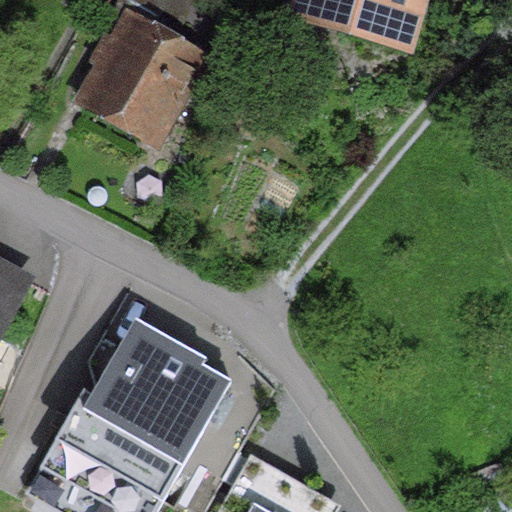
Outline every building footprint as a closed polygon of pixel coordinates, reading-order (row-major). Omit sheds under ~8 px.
[(130,25),(118,46),(105,39),(85,76),(97,83),(87,101),(155,139),(198,63),(150,36),(163,13),(185,25),(198,2),(193,0),(169,0),(169,1),(167,0),(127,0),(118,18),(130,25)] [(310,0),(309,6),(347,17),(344,30),(397,46),(410,0),(310,0)] [(0,330),(26,281),(0,267),(0,330)] [(44,483),(94,511),(157,511),(230,384),(201,367),(204,361),(135,322),(44,483)] [(252,463),(223,511),(303,511),(312,497),(252,463)] [(511,511),(511,496),(475,510),(475,511),(511,511)]
